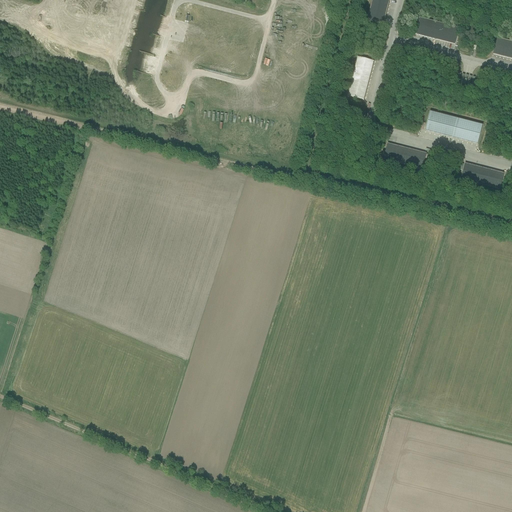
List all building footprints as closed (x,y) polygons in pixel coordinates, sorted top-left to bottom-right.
[(372,0),(367,19),(383,23),(389,0),(372,0)] [(416,35),(454,45),(458,29),(420,19),(416,35)] [(493,55),(511,59),(511,42),(497,38),(493,55)] [(347,97),(363,101),(373,62),(357,58),(347,97)] [(425,131),(477,144),(482,126),(430,112),(425,131)] [(383,160),(422,170),(426,154),(387,144),(383,160)] [(461,180),(499,190),(504,174),(465,164),(461,180)]
